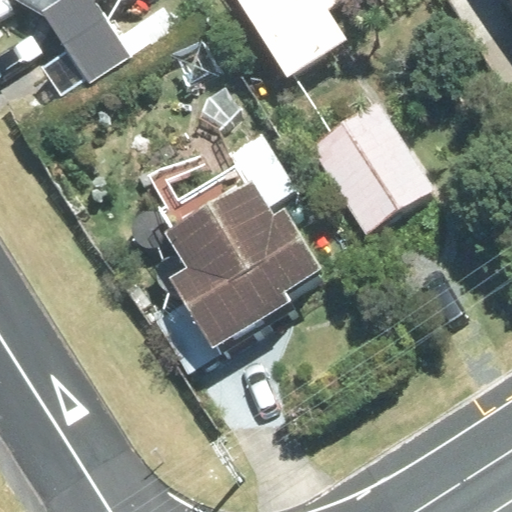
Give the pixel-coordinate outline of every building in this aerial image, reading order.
[(248,0),(241,5),(299,96),(358,59),(341,32),(390,0),(248,0)] [(142,71),(94,2),(52,31),(100,100),(142,71)] [(173,14),(144,36),(158,55),(187,33),(173,14)] [(385,116),(318,159),(375,244),(440,201),(385,116)] [(203,297),(185,309),(226,373),(306,326),(302,318),(337,297),(327,280),(330,277),(304,232),(289,241),(271,210),(183,263),(203,297)] [(134,302),(150,326),(170,313),(154,289),(134,302)]
